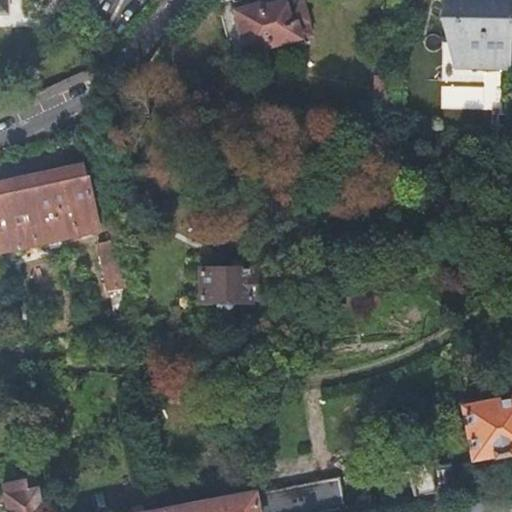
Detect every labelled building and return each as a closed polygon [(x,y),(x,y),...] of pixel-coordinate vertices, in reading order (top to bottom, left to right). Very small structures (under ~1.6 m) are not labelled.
[(312,21),(304,0),(288,0),(262,8),(261,4),(238,10),(250,51),(302,36),(299,25),(312,21)] [(507,0),(444,0),(439,17),(450,17),(451,40),(456,40),(457,63),(483,63),(506,62),(506,40),(507,0)] [(456,40),(451,40),(444,41),(447,85),(483,83),(483,63),(457,63),(456,40)] [(87,178),(0,195),(0,255),(98,235),(87,178)] [(127,289),(118,243),(100,246),(108,292),(127,289)] [(198,269),(199,303),(246,303),(246,298),(258,298),(258,268),(198,269)] [(350,307),(361,307),(363,285),(363,275),(338,273),(338,269),(323,268),(322,283),(351,286),(350,307)] [(361,307),(377,308),(379,286),(363,285),(361,307)] [(511,398),(463,409),(473,459),(511,451),(511,398)] [(453,462),(430,466),(431,471),(411,474),(413,490),(402,492),(404,500),(458,490),(453,462)] [(5,486),(10,511),(51,511),(46,485),(28,488),(25,482),(5,486)] [(287,486),(287,507),(335,506),(335,485),(287,486)] [(161,511),(256,511),(253,494),(161,511)]
